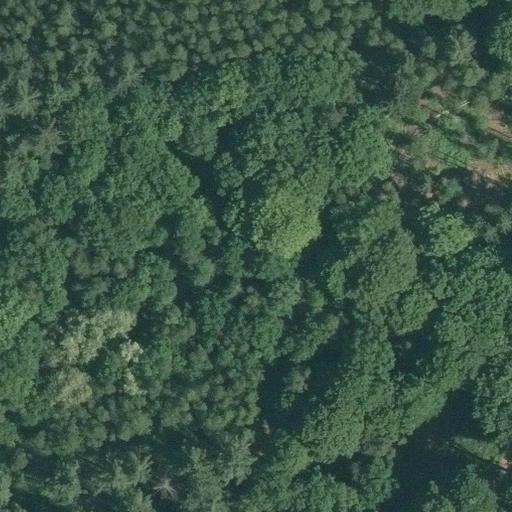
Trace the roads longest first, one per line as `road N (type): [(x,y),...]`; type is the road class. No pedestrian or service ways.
road 1 (track): [(262,511),(321,229)]
road 2 (track): [(321,229),(380,0)]
